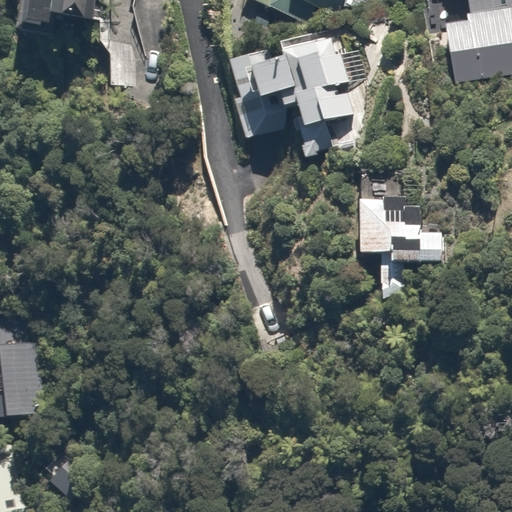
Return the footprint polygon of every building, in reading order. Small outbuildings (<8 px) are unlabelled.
[(74,0),(5,0),(4,24),(72,30),(74,0)] [(252,0),(306,24),(315,6),(332,14),(337,1),(354,9),(357,0),(252,0)] [(511,70),(511,27),(510,18),(511,17),(511,0),(456,0),(460,14),(431,19),(444,84),(511,70)] [(330,27),(232,45),(217,48),(223,77),(244,73),(247,90),(267,86),(270,100),(282,97),(293,156),(338,147),(333,119),(356,115),(351,87),(365,84),(359,52),(335,57),(330,27)] [(379,199),(352,198),(349,251),(374,253),(372,297),(397,298),(399,257),(442,259),(444,225),(378,222),(379,199)] [(27,327),(0,329),(0,417),(35,415),(27,327)] [(9,511),(0,470),(0,511),(9,511)]
